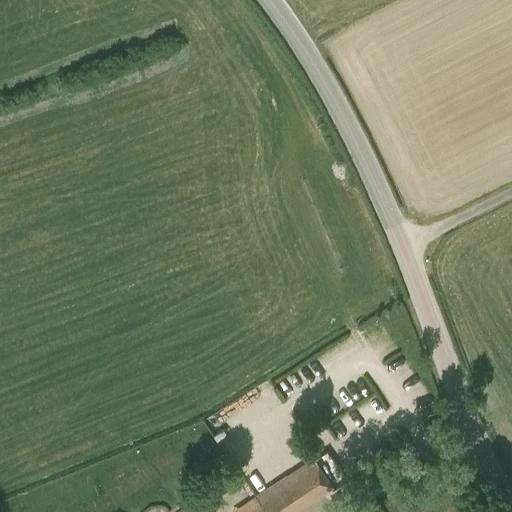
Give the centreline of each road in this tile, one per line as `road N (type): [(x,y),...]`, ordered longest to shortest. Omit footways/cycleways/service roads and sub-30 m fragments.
road 1 (tertiary): [(511,508),(351,134),(269,0)]
road 2 (unknown): [(401,247),(511,198)]
